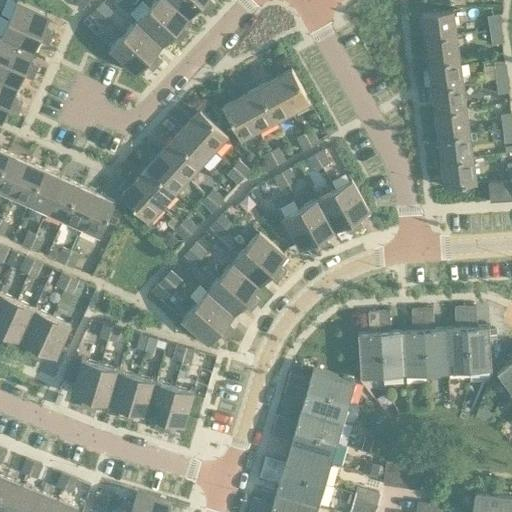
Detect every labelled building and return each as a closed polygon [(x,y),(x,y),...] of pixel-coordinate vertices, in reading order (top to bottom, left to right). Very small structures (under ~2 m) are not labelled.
[(44,26),(49,15),(16,0),(8,19),(51,37),(54,30),(44,26)] [(82,8),(88,0),(74,0),(73,2),(82,8)] [(180,25),(188,16),(170,0),(154,0),(149,6),(183,37),(188,32),(180,25)] [(203,15),(209,9),(198,0),(170,0),(188,16),(196,8),(203,15)] [(209,0),(198,0),(209,9),(214,4),(209,0)] [(106,19),(112,13),(101,2),(95,8),(106,19)] [(178,43),(183,37),(149,6),(136,20),(162,44),(170,35),(178,43)] [(100,25),(106,19),(95,8),(89,14),(100,25)] [(425,38),(457,33),(453,9),(421,13),(425,38)] [(489,29),(501,28),(498,13),(487,15),(489,29)] [(48,44),(51,37),(8,19),(0,36),(33,50),(38,40),(48,44)] [(154,52),(162,44),(136,20),(123,33),(157,65),(162,59),(154,52)] [(491,43),(503,42),(501,28),(489,29),(491,43)] [(151,70),(157,65),(123,33),(109,48),(135,73),(144,63),(151,70)] [(428,63),(460,58),(457,33),(425,38),(428,63)] [(29,61),(33,50),(0,36),(0,56),(35,72),(38,65),(29,61)] [(32,79),(35,72),(0,56),(0,77),(18,85),(23,74),(32,79)] [(431,88),(463,83),(460,58),(428,63),(431,88)] [(496,78),(507,77),(505,63),(494,64),(496,78)] [(291,111),(308,102),(290,69),(272,78),(291,111)] [(13,96),(18,85),(0,77),(0,98),(20,107),(23,101),(13,96)] [(497,93),(509,91),(507,77),(496,78),(497,93)] [(274,120),(291,111),(272,78),(255,88),(274,120)] [(434,112),(467,108),(463,83),(431,88),(434,112)] [(257,130),(274,120),(255,88),(239,97),(257,130)] [(240,139),(257,130),(239,97),(222,106),(240,139)] [(17,114),(20,107),(0,98),(0,120),(2,121),(7,110),(17,114)] [(438,137),(470,132),(467,108),(434,112),(438,137)] [(214,148),(227,134),(199,109),(186,123),(214,148)] [(502,128),(511,126),(511,111),(500,113),(502,128)] [(201,163),(214,148),(186,123),(173,138),(201,163)] [(504,142),(511,140),(511,126),(502,128),(504,142)] [(310,147),(318,142),(312,130),(304,134),(310,147)] [(441,162),(473,157),(470,132),(438,137),(441,162)] [(302,151),(310,147),(304,134),(296,138),(302,151)] [(188,177),(201,163),(173,138),(160,152),(188,177)] [(277,163),(285,159),(278,146),(270,150),(277,163)] [(0,172),(9,153),(0,148),(0,172)] [(322,166),(330,162),(323,149),(315,153),(322,166)] [(269,168),(277,163),(270,150),(262,155),(269,168)] [(175,191),(188,177),(160,152),(147,166),(175,191)] [(0,189),(11,195),(26,161),(9,153),(0,172),(0,189)] [(315,170),(322,166),(315,153),(308,157),(315,170)] [(441,162),(443,175),(444,186),(476,181),(478,197),(486,196),(482,170),(475,171),(473,157),(441,162)] [(243,175),(250,168),(239,158),(232,166),(243,175)] [(29,203),(44,169),(26,161),(11,195),(29,203)] [(162,205),(175,191),(147,166),(134,180),(162,205)] [(237,183),(243,175),(232,166),(226,173),(237,183)] [(296,180),(289,167),(289,166),(281,170),(288,184),(296,180)] [(47,211),(62,176),(44,169),(29,203),(47,211)] [(280,189),(288,184),(281,170),(273,175),(280,189)] [(64,219),(80,185),(62,176),(47,211),(64,219)] [(357,217),(368,211),(350,179),(334,188),(356,229),(362,226),(357,217)] [(489,201),(511,199),(511,185),(511,179),(488,180),(489,201)] [(149,220),(162,205),(134,180),(121,194),(149,220)] [(82,227),(97,193),(80,185),(64,219),(82,227)] [(217,204),(224,197),(213,187),(207,194),(217,204)] [(349,233),(356,229),(334,188),(317,197),(334,229),(344,223),(349,233)] [(100,235),(115,201),(97,193),(82,227),(100,235)] [(211,211),(217,204),(207,194),(200,201),(211,211)] [(324,235),(334,229),(317,197),(300,206),(322,248),(329,244),(324,235)] [(316,251),(322,248),(300,206),(282,216),(299,247),(311,241),(316,251)] [(233,222),(224,214),(221,211),(215,218),(226,229),(233,222)] [(191,232),(198,225),(187,215),(180,222),(191,232)] [(0,234),(3,236),(9,221),(0,217),(0,218),(0,234)] [(220,236),(226,229),(215,218),(209,225),(220,236)] [(280,249),(285,244),(268,221),(246,246),(281,276),(286,271),(278,264),(286,255),(280,249)] [(185,239),(191,232),(180,222),(174,229),(185,239)] [(29,247),(35,233),(27,229),(20,243),(29,247)] [(37,251),(44,237),(35,233),(29,247),(37,251)] [(207,251),(198,242),(196,240),(189,247),(200,258),(207,251)] [(0,259),(3,261),(9,247),(0,243),(0,259)] [(64,263),(70,249),(62,246),(56,260),(64,263)] [(276,282),(281,276),(246,246),(233,260),(260,284),(268,274),(276,282)] [(194,264),(200,258),(189,247),(183,254),(194,264)] [(72,267),(78,253),(70,249),(64,263),(72,267)] [(27,272),(33,258),(25,255),(19,269),(27,272)] [(36,276),(42,262),(33,258),(27,272),(36,276)] [(252,293),(260,284),(233,260),(220,275),(255,305),(260,300),(252,293)] [(181,279),(172,270),(170,269),(164,275),(175,286),(181,279)] [(64,288),(70,275),(61,271),(55,284),(64,288)] [(73,292),(79,279),(70,275),(64,288),(73,292)] [(168,293),(175,286),(164,275),(157,282),(168,293)] [(250,311),(255,305),(220,275),(207,289),(234,313),(242,304),(250,311)] [(226,322),(234,313),(207,289),(195,303),(229,334),(234,329),(226,322)] [(0,339),(18,299),(1,291),(0,293),(0,339)] [(21,340),(36,307),(18,299),(0,339),(0,342),(6,345),(10,335),(21,340)] [(225,340),(229,334),(195,303),(181,318),(208,342),(216,332),(225,340)] [(488,324),(477,324),(476,317),(476,307),(475,304),(465,305),(469,369),(491,368),(488,324)] [(447,370),(469,369),(465,305),(454,305),(455,326),(444,326),(447,370)] [(34,357),(53,315),(36,307),(21,340),(32,344),(27,354),(34,357)] [(404,373),(426,372),(422,307),(411,308),(412,328),(401,329),(404,373)] [(444,326),(434,327),(432,307),(422,307),(426,372),(447,370),(444,326)] [(401,329),(390,330),(389,309),(378,310),(382,374),(404,373),(401,329)] [(360,376),(382,374),(378,310),(368,311),(369,331),(357,332),(360,376)] [(56,356),(71,323),(53,315),(34,357),(41,360),(45,351),(56,356)] [(107,338),(112,323),(103,321),(98,335),(107,338)] [(116,341),(121,326),(112,323),(107,338),(116,341)] [(144,349),(149,334),(139,332),(135,346),(144,349)] [(153,352),(158,337),(149,334),(144,349),(153,352)] [(183,357),(186,346),(177,344),(174,354),(183,357)] [(191,359),(194,349),(186,346),(183,357),(191,359)] [(88,408),(100,363),(81,357),(72,392),(84,395),(81,406),(88,408)] [(510,389),(511,387),(511,358),(496,371),(510,389)] [(109,403),(119,368),(100,363),(88,408),(95,410),(98,399),(109,403)] [(349,400),(355,379),(313,366),(309,377),(290,372),(287,382),(349,400)] [(124,418),(137,373),(119,368),(109,403),(120,406),(117,416),(124,418)] [(146,413),(156,379),(137,373),(124,418),(132,420),(135,410),(146,413)] [(161,429),(174,384),(156,379),(146,413),(157,417),(154,427),(161,429)] [(343,421),(349,400),(287,382),(284,392),(303,398),(300,408),(343,421)] [(183,424),(193,390),(174,384),(161,429),(169,431),(171,421),(183,424)] [(336,442),(343,421),(300,408),(297,419),(278,413),(275,423),(336,442)] [(330,462),(336,442),(275,423),(271,434),(291,439),(288,450),(330,462)] [(361,449),(368,451),(372,438),(365,435),(361,449)] [(324,483),(330,462),(288,450),(285,460),(265,454),(262,465),(324,483)] [(28,474),(34,460),(26,457),(20,470),(28,474)] [(360,470),(377,475),(380,465),(364,459),(360,470)] [(37,477),(42,464),(34,460),(28,474),(37,477)] [(395,484),(398,461),(386,460),(383,482),(395,484)] [(407,486),(410,463),(398,461),(395,484),(407,486)] [(419,487),(422,465),(410,463),(407,486),(419,487)] [(318,504),(324,483),(262,465),(259,475),(279,481),(276,491),(318,504)] [(64,488),(69,474),(61,471),(56,484),(64,488)] [(72,491),(77,478),(69,474),(64,488),(72,491)] [(377,485),(379,478),(367,474),(364,481),(377,485)] [(0,511),(13,511),(25,484),(7,476),(0,493),(0,511)] [(34,511),(43,491),(25,484),(13,511),(34,511)] [(375,504),(379,492),(357,485),(354,497),(375,504)] [(511,511),(511,494),(475,489),(472,511),(475,511),(511,511)] [(55,511),(60,498),(43,491),(34,511),(55,511)] [(108,504),(110,496),(96,491),(94,500),(108,504)] [(166,511),(170,501),(136,491),(130,510),(137,511),(166,511)] [(270,511),(315,511),(318,504),(276,491),(273,502),(253,496),(250,506),(270,511)] [(361,511),(372,511),(375,504),(354,497),(350,509),(361,511)] [(76,511),(79,505),(60,498),(55,511),(76,511)] [(104,511),(105,511),(108,504),(94,500),(91,508),(104,511)] [(439,511),(441,503),(418,500),(416,511),(439,511)]
